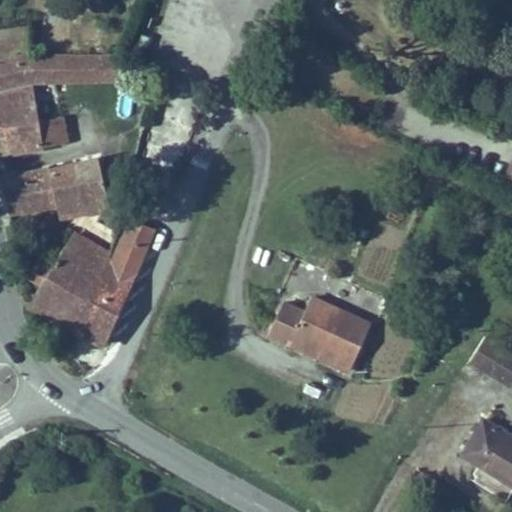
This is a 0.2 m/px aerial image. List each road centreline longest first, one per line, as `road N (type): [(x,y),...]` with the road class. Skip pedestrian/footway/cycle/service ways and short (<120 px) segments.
road 1 (tertiary): [(94,413),(270,0)]
road 2 (tertiary): [(273,511),(94,413)]
